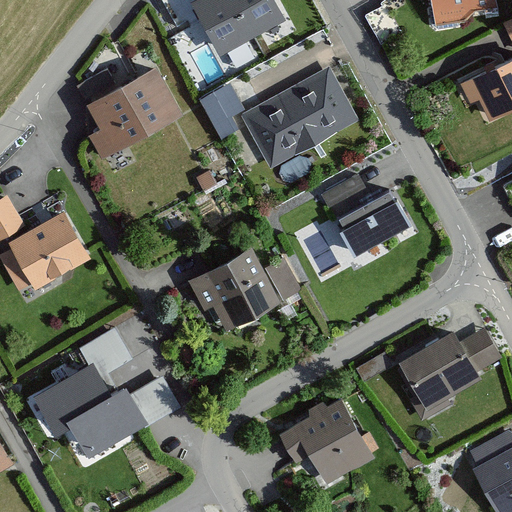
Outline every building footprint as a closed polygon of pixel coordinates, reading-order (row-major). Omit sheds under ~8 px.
[(281,0),(194,0),(218,48),(289,14),(281,0)] [(499,0),(428,0),(431,16),(501,7),(499,0)] [(108,66),(79,82),(100,122),(89,128),(103,154),(185,109),(155,55),(114,77),(108,66)] [(511,58),(461,83),(470,102),(479,98),(490,120),(511,109),(511,58)] [(327,65),(240,113),(270,166),(357,118),(327,65)] [(219,131),(242,122),(236,108),(246,104),(234,77),(202,90),(219,131)] [(391,185),(333,218),(355,256),(412,223),(391,185)] [(6,194),(0,197),(0,257),(17,293),(88,259),(64,208),(23,228),(6,194)] [(249,245),(191,278),(225,336),(298,294),(281,263),(265,272),(249,245)] [(71,415),(89,447),(180,396),(164,367),(132,385),(125,372),(110,381),(105,371),(133,355),(116,324),(78,345),(87,360),(36,388),(56,424),(71,415)] [(452,328),(398,357),(427,413),(452,400),(448,392),(484,373),(481,368),(499,358),(483,328),(459,341),(452,328)] [(340,390),(275,426),(293,458),(309,449),(328,483),(376,456),(340,390)] [(511,511),(511,425),(466,451),(499,511),(511,511)] [(0,444),(0,467),(10,461),(0,444)]
